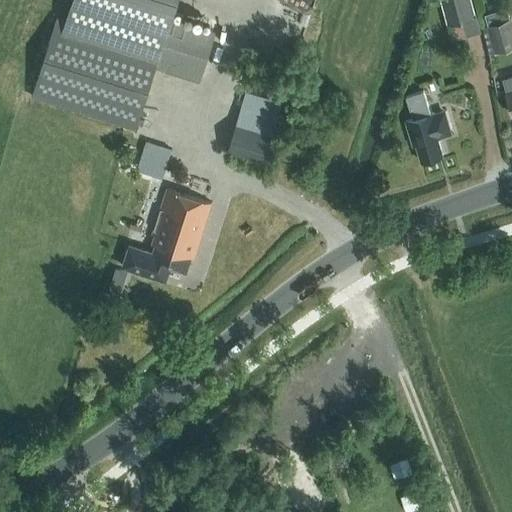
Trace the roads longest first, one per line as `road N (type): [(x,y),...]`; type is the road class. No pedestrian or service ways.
road 1 (secondary): [(0,497),(80,461),(286,297),(347,259),(422,220),(511,193)]
road 2 (track): [(347,259),(392,338),(458,511)]
road 3 (track): [(360,284),(339,389),(292,415)]
